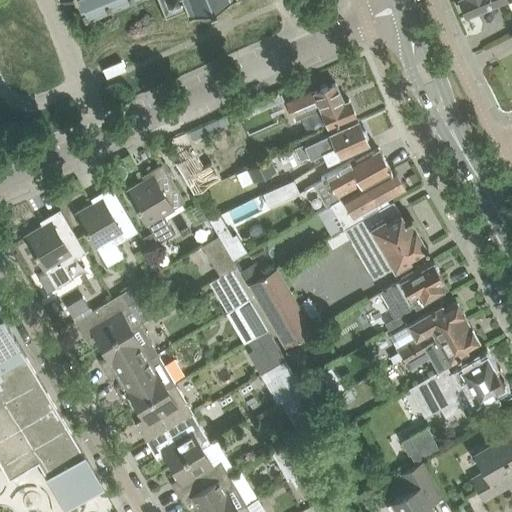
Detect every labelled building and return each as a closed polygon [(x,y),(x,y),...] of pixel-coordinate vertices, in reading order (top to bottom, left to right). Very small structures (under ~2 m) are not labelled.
[(80,0),(88,18),(132,0),(159,0),(165,14),(188,5),(189,9),(206,2),(211,15),(225,10),(220,0),(80,0)] [(460,0),(466,14),(500,0),(460,0)] [(294,120),(321,108),(328,125),(337,122),(356,114),(349,98),(343,100),(335,82),(286,102),(294,120)] [(294,146),(300,159),(312,153),(323,149),(327,156),(341,152),(367,140),(358,118),(294,146)] [(335,197),(337,200),(362,185),(391,168),(383,153),(377,157),(373,150),(355,160),(354,157),(321,176),(334,198),(335,197)] [(193,153),(180,161),(196,187),(209,179),(193,153)] [(270,155),(246,167),(252,179),(276,168),(270,155)] [(141,237),(147,248),(174,232),(163,213),(185,201),(162,162),(149,170),(152,174),(127,188),(138,208),(138,207),(152,230),(141,237)] [(362,185),(337,200),(342,210),(370,194),(375,203),(405,186),(395,169),(392,170),(391,168),(362,185)] [(298,189),(293,178),(247,197),(252,209),(267,203),(298,189)] [(107,264),(123,255),(116,243),(124,237),(137,230),(111,185),(98,193),(100,197),(76,211),(87,230),(107,264)] [(418,230),(410,216),(404,220),(393,200),(345,228),(374,279),(410,258),(409,255),(424,247),(427,247),(427,244),(425,244),(418,231),(418,230)] [(25,234),(56,287),(72,277),(64,264),(86,251),(70,225),(60,208),(47,215),(49,219),(25,234)] [(220,213),(210,218),(221,235),(221,237),(230,231),(220,213)] [(221,235),(205,245),(222,275),(235,268),(238,266),(221,237),(221,235)] [(264,271),(257,259),(240,270),(247,281),(264,271)] [(433,259),(380,290),(395,317),(425,298),(424,297),(443,286),(447,284),(443,277),(442,274),(433,259)] [(298,303),(277,267),(248,284),(284,346),(324,322),(309,297),(298,303)] [(235,268),(222,275),(240,304),(252,297),(235,268)] [(104,285),(95,290),(103,302),(111,296),(104,285)] [(86,338),(94,333),(102,346),(132,328),(131,326),(143,320),(132,301),(128,303),(122,291),(75,319),(86,338)] [(89,308),(82,296),(66,306),(73,317),(89,308)] [(240,304),(257,334),(258,335),(270,328),(252,297),(240,304)] [(414,334),(394,345),(398,351),(411,343),(414,349),(467,318),(456,299),(444,306),(442,303),(407,321),(414,334)] [(38,461),(65,507),(103,485),(3,316),(0,317),(0,462),(9,478),(38,461)] [(407,368),(430,354),(437,365),(467,348),(465,345),(478,337),(467,318),(414,349),(411,343),(398,351),(407,368)] [(100,362),(112,382),(159,354),(150,340),(142,345),(132,328),(102,346),(108,357),(100,362)] [(262,342),(274,364),(275,366),(287,359),(270,328),(258,335),(257,334),(248,339),(253,347),(262,342)] [(299,343),(289,349),(300,368),(310,363),(299,343)] [(451,372),(447,364),(424,377),(445,415),(504,382),(493,362),(492,362),(486,351),(451,372)] [(163,362),(159,354),(112,382),(121,398),(130,393),(137,405),(175,382),(163,362)] [(265,370),(270,377),(279,372),(292,395),(305,388),(287,359),(275,366),(274,364),(265,370)] [(321,373),(308,381),(320,402),(334,393),(321,373)] [(135,422),(147,442),(194,414),(175,382),(137,405),(144,417),(135,422)] [(348,386),(335,393),(340,403),(354,395),(348,386)] [(301,432),(323,420),(305,388),(292,395),(283,401),(301,432)] [(334,426),(347,420),(335,396),(323,403),(334,426)] [(172,465),(202,447),(211,442),(194,414),(147,442),(157,458),(165,453),(172,465)] [(415,460),(439,447),(426,424),(402,437),(415,460)] [(473,477),(485,498),(511,482),(511,476),(508,469),(511,467),(511,435),(509,431),(474,451),(485,470),(473,477)] [(269,448),(286,477),(298,470),(281,441),(269,448)] [(171,482),(182,501),(229,473),(221,460),(213,465),(202,447),(172,465),(179,477),(171,482)] [(398,511),(436,511),(430,501),(442,494),(422,460),(401,472),(411,490),(392,500),(398,511)] [(257,495),(241,469),(230,476),(229,473),(182,501),(188,511),(232,511),(246,504),(245,502),(257,495)]
